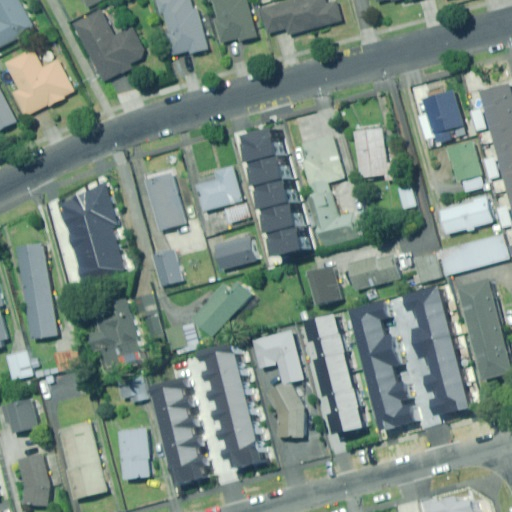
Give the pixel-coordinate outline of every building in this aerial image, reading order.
[(0,50),(37,31),(20,0),(0,0),(0,18),(2,23),(0,23),(0,50)] [(83,0),(88,10),(107,0),(83,0)] [(163,16),(167,15),(173,33),(169,34),(175,57),(192,52),(193,56),(211,51),(196,0),(188,0),(184,1),(183,0),(164,0),(159,2),(163,16)] [(212,0),(213,2),(215,2),(221,22),(217,23),(223,45),(241,40),(241,43),(258,39),(248,0),(212,0)] [(329,6),(327,0),(305,0),(264,11),(271,35),(289,30),(291,37),(344,23),(338,4),(329,6)] [(118,39),(105,12),(76,26),(106,84),(135,69),(133,65),(149,57),(135,30),(118,39)] [(16,94),(28,118),(52,106),(53,108),(69,100),(68,97),(76,93),(60,62),(46,69),(36,51),(9,65),(22,91),(16,94)] [(0,130),(1,133),(21,124),(1,80),(0,80),(0,130)] [(495,143),(511,138),(511,89),(511,86),(481,94),(495,143)] [(427,102),(439,146),(458,141),(455,131),(466,128),(457,94),(427,102)] [(482,106),(472,109),(479,132),(489,129),(482,106)] [(358,131),(366,180),(388,176),(389,182),(401,180),(398,164),(390,165),(384,127),(358,131)] [(349,179),(338,137),(307,145),(311,161),(306,163),(315,198),(310,199),(318,228),(322,227),(327,247),(364,237),(358,214),(341,218),(332,184),(349,179)] [(508,192),(511,190),(511,138),(495,143),(508,192)] [(489,188),(476,143),(451,150),(464,195),(489,188)] [(493,152),(484,155),(491,180),(501,178),(493,152)] [(253,219),(247,201),(237,169),(219,175),(221,180),(200,187),(208,213),(226,208),(232,226),(253,219)] [(299,215),(288,169),(262,175),(273,221),(299,215)] [(190,225),(175,173),(147,181),(161,233),(190,225)] [(264,199),(257,175),(246,178),(252,202),(264,199)] [(419,207),(413,187),(400,191),(405,211),(419,207)] [(498,223),(490,198),(444,212),(451,237),(498,223)] [(511,217),(507,199),(497,202),(505,230),(511,228),(511,217)] [(121,246),(112,210),(62,222),(71,259),(121,246)] [(511,260),(505,236),(443,253),(449,277),(511,260)] [(260,262),(254,239),(218,248),(224,272),(260,262)] [(60,337),(45,245),(19,250),(34,341),(60,337)] [(184,283),(176,252),(155,257),(163,288),(184,283)] [(402,284),(395,255),(352,266),(359,295),(402,284)] [(443,279),(437,255),(419,260),(425,284),(443,279)] [(343,302),(336,270),(311,275),(318,308),(343,302)] [(511,376),(511,351),(493,278),(463,286),(488,382),(511,376)] [(236,296),(227,287),(196,320),(216,338),(255,297),(244,287),(236,296)] [(0,349),(5,349),(3,342),(10,340),(3,308),(0,294),(0,349)] [(154,294),(136,300),(143,321),(160,316),(154,294)] [(147,360),(131,302),(101,310),(107,332),(96,335),(107,376),(120,373),(119,368),(147,360)] [(367,304),(347,311),(357,341),(377,334),(367,304)] [(161,317),(147,321),(153,343),(167,339),(161,317)] [(469,391),(442,320),(418,329),(426,348),(423,349),(443,401),(469,391)] [(182,354),(204,349),(199,324),(176,329),(182,354)] [(256,343),(263,369),(282,364),(288,386),(308,380),(294,332),(256,343)] [(362,361),(355,337),(333,344),(334,350),(339,349),(344,367),(362,361)] [(204,349),(182,354),(177,355),(184,387),(205,382),(202,370),(223,365),(219,346),(204,349)] [(80,349),(56,355),(60,372),(84,366),(80,349)] [(36,377),(30,352),(8,358),(15,382),(36,377)] [(404,374),(400,359),(382,364),(386,377),(380,379),(391,417),(419,409),(409,373),(404,374)] [(366,422),(347,369),(320,378),(339,432),(366,422)] [(122,383),(125,400),(135,398),(136,402),(151,399),(146,378),(122,383)] [(258,424),(247,380),(213,389),(220,417),(225,416),(229,431),(258,424)] [(308,409),(295,388),(285,386),(270,396),(282,415),(281,439),(307,440),(308,411),(308,409)] [(4,408),(8,426),(11,425),(13,436),(40,430),(33,402),(4,408)] [(181,418),(179,408),(165,411),(181,474),(208,467),(194,414),(181,418)] [(112,492),(92,422),(62,431),(73,470),(70,471),(78,502),(112,492)] [(156,477),(149,430),(121,434),(128,482),(156,477)] [(55,486),(47,455),(22,461),(29,489),(28,506),(54,508),(55,486)]
